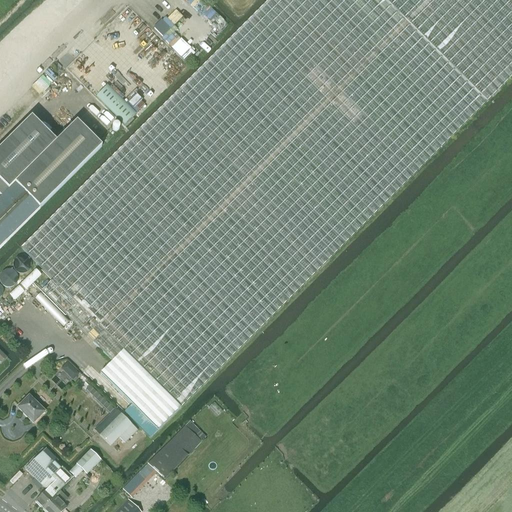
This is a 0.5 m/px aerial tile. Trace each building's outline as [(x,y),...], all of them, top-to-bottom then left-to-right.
[(511,0),(269,0),(21,248),(53,280),(180,408),(511,76),(511,0)] [(107,86),(96,97),(124,125),(135,114),(132,111),(123,102),(107,86)] [(143,100),(134,92),(123,102),(132,111),(143,100)] [(0,248),(101,148),(76,123),(56,143),(31,118),(0,149),(0,196),(1,198),(0,198),(0,248)] [(73,324),(112,362),(100,374),(131,406),(157,431),(180,408),(53,280),(41,292),(73,324)] [(34,402),(28,397),(17,408),(33,424),(44,413),(39,407),(39,405),(36,402),(34,402)] [(131,406),(124,413),(150,439),(157,431),(131,406)] [(121,414),(99,436),(110,447),(119,438),(125,444),(137,431),(132,425),(121,414)] [(162,480),(205,437),(189,421),(146,464),(147,465),(156,474),(162,480)] [(42,453),(25,470),(34,479),(42,487),(59,470),(54,465),(53,464),(57,460),(46,449),(44,451),(42,453)] [(75,466),(86,476),(100,461),(90,451),(75,466)] [(147,465),(138,474),(146,483),(156,474),(147,465)] [(46,491),(35,503),(42,510),(55,497),(60,492),(71,480),(72,479),(61,468),(60,469),(59,470),(42,487),(46,491)] [(55,497),(42,510),(44,511),(62,511),(66,508),(63,505),(68,500),(60,492),(55,497)] [(139,511),(128,500),(116,511),(139,511)]
